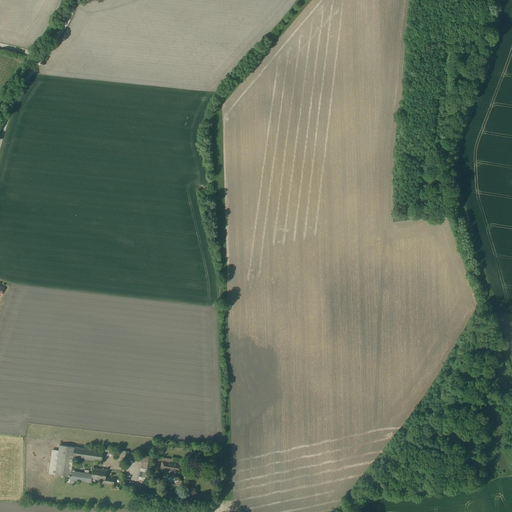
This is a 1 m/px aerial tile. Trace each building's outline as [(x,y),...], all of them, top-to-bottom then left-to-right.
[(75,447),(60,445),(59,451),(56,475),(71,477),(71,471),(73,457),(75,447)] [(103,451),(78,448),(75,447),(73,457),(76,457),(76,458),(101,461),(103,451)] [(53,450),(49,474),(56,475),(59,451),(53,450)] [(181,464),(171,463),(171,462),(169,462),(169,463),(162,462),(161,468),(168,469),(167,473),(166,479),(174,480),(175,481),(176,482),(178,482),(180,481),(181,479),(181,477),(180,475),(178,474),(176,475),(176,474),(175,474),(176,470),(180,471),(181,464)] [(107,470),(93,468),(92,475),(92,479),(105,481),(105,483),(114,485),(115,478),(106,477),(107,470)] [(89,474),(71,471),(71,477),(70,479),(91,482),(92,479),(92,475),(89,475),(89,474)]
